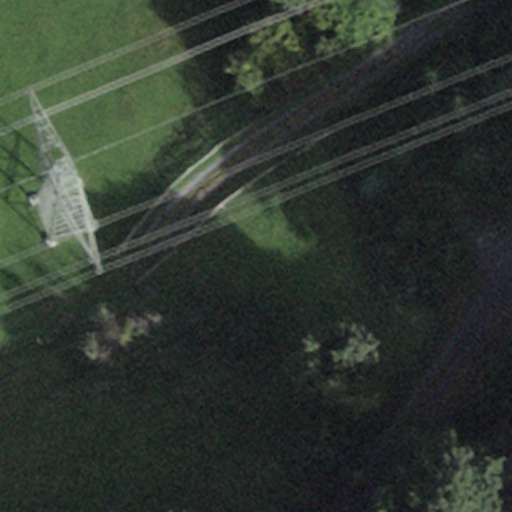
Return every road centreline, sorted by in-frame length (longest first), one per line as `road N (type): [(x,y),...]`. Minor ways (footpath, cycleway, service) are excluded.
road 1 (track): [(479,0),(212,181),(123,279)]
road 2 (track): [(511,275),(350,511)]
